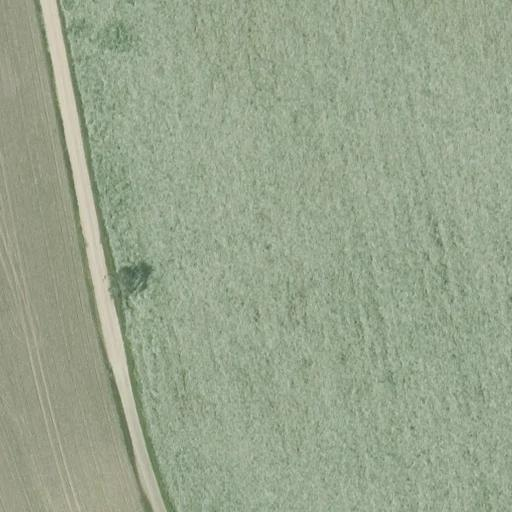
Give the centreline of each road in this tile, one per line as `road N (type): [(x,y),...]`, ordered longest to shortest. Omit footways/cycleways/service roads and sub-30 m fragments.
road 1 (track): [(45,0),(110,330)]
road 2 (unclassified): [(160,511),(110,330)]
